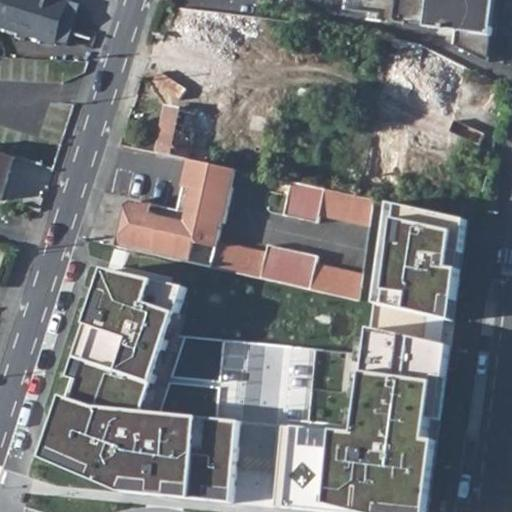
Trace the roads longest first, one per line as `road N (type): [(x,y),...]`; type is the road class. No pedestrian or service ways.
road 1 (tertiary): [(134,0),(0,424)]
road 2 (residential): [(488,511),(511,348)]
